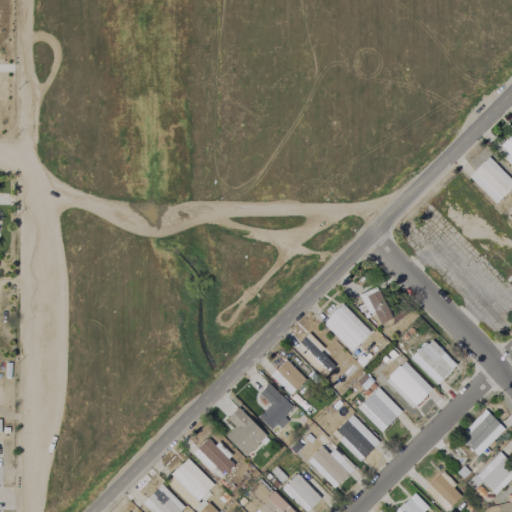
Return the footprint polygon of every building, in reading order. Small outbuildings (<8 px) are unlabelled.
[(494,203),(511,184),(511,181),(486,157),(467,177),(494,203)] [(390,319),(376,286),(358,294),(366,314),(373,311),(378,324),(390,319)] [(369,332),(340,304),(322,323),(350,351),(369,332)] [(323,348),(307,333),(293,349),(323,377),(333,366),(319,352),(323,348)] [(436,384),(455,364),(428,338),(409,358),(436,384)] [(289,395),(304,379),(284,360),(269,375),(289,395)] [(430,389),(403,361),(384,380),(411,408),(430,389)] [(285,419),(283,417),(292,407),(267,383),(257,393),(269,404),(256,417),(272,432),(285,419)] [(379,432),(400,412),(376,388),(356,407),(379,432)] [(265,436),(237,407),(226,418),(234,426),(224,436),(244,456),(265,436)] [(503,429),(484,410),(458,436),(476,455),(503,429)] [(377,442),(351,415),(332,434),(358,461),(377,442)] [(191,452),(209,471),(213,467),(222,475),(234,463),(215,443),(213,445),(206,438),(191,452)] [(306,460),(332,488),(353,469),(333,448),(327,454),(320,446),(306,460)] [(493,494),(511,476),(511,468),(497,453),(475,474),(493,494)] [(213,484),(185,459),(164,482),(191,508),(213,484)] [(455,484),(442,471),(428,484),(439,496),(435,501),(445,511),(460,496),(451,488),(455,484)] [(303,511),(319,498),(296,473),(281,487),(303,511)] [(177,511),(183,506),(159,484),(141,504),(149,511),(177,511)] [(251,511),(292,511),(274,491),(251,511)] [(421,511),(427,507),(413,493),(392,511),(421,511)] [(215,511),(206,503),(197,511),(215,511)]
